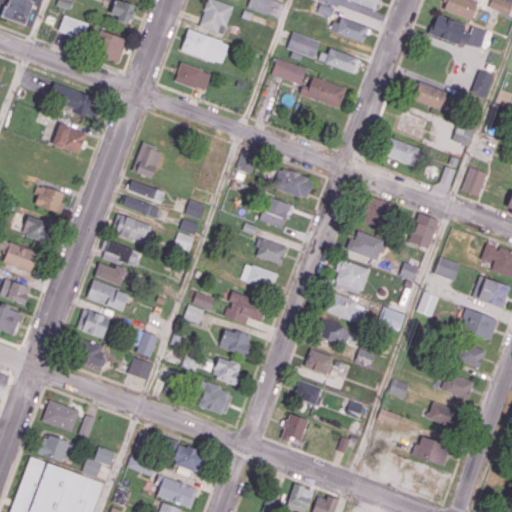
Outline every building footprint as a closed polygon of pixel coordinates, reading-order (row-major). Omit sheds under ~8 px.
[(23,24),(31,2),(25,0),(6,0),(1,15),(23,24)] [(113,0),(109,15),(129,22),(134,5),(119,0),(113,0)] [(206,0),(197,26),(222,34),(233,5),(217,0),(206,0)] [(248,0),(246,6),(267,14),(272,0),(248,0)] [(351,0),(374,9),(377,0),(351,0)] [(443,0),(440,8),(470,19),(477,1),(472,0),(443,0)] [(511,2),(504,0),(490,0),(488,6),(511,14),(511,2)] [(57,30),(82,39),(87,23),(63,14),(57,30)] [(485,30),(468,24),(468,25),(437,14),(430,33),(479,49),(485,30)] [(338,22),(332,21),(329,29),(363,42),(369,27),(340,16),(338,22)] [(228,42),(187,28),(180,49),(221,64),(228,42)] [(119,61),(126,37),(101,30),(94,54),(119,61)] [(319,39),(290,32),(286,49),(315,56),(319,39)] [(320,51),(317,60),(357,73),(362,58),(329,47),(327,53),(320,51)] [(300,83),(306,67),(275,57),(270,74),(300,83)] [(210,72),(180,62),(173,80),(204,90),(210,72)] [(493,73),(479,68),(471,90),(485,96),(493,73)] [(299,95),(340,105),(345,86),(311,77),(308,86),(302,84),(299,95)] [(93,116),(100,99),(55,82),(49,99),(93,116)] [(412,100),(445,108),(449,90),(416,83),(412,100)] [(511,92),(500,88),(496,101),(507,105),(511,92)] [(51,143),(78,153),(86,133),(59,123),(51,143)] [(451,140),(467,144),(472,127),(456,123),(451,140)] [(413,165),(419,146),(389,137),(383,155),(413,165)] [(150,178),(161,149),(141,141),(130,170),(150,178)] [(236,168),(250,172),(256,153),(242,148),(236,168)] [(449,185),(455,169),(444,165),(439,181),(449,185)] [(469,166),(486,172),(478,195),(461,189),(469,166)] [(273,187),(307,197),(312,177),(279,167),(273,187)] [(127,191),(161,201),(165,189),(130,180),(127,191)] [(34,204),(59,212),(65,193),(36,184),(33,193),(37,194),(34,204)] [(358,220),(383,229),(392,203),(370,195),(368,202),(365,201),(358,220)] [(156,214),(158,203),(123,196),(121,207),(156,214)] [(288,201),(266,197),(261,220),(283,225),(288,201)] [(184,213),(200,219),(205,204),(189,199),(184,213)] [(418,212),(438,219),(427,248),(408,241),(418,212)] [(144,241),(149,222),(115,214),(110,233),(144,241)] [(53,224),(27,215),(21,232),(46,241),(53,224)] [(178,228),(194,234),(198,223),(182,217),(178,228)] [(346,248),(376,259),(379,251),(383,252),(386,242),(383,240),(384,239),(357,229),(354,239),(349,238),(346,248)] [(173,246),(189,250),(192,235),(176,231),(173,246)] [(254,256),(282,263),(286,245),(258,238),(254,256)] [(29,271),(37,252),(9,241),(2,261),(29,271)] [(138,249),(106,241),(102,258),(134,266),(138,249)] [(511,277),(511,274),(511,252),(500,248),(499,252),(491,249),(492,246),(487,245),(482,259),(489,261),(492,258),(494,258),(490,269),(511,277)] [(433,271),(453,278),(458,264),(439,256),(433,271)] [(369,268),(362,289),(359,289),(358,292),(335,285),(337,280),(334,279),(337,271),(334,270),(338,257),(369,268)] [(399,275),(404,261),(418,266),(413,279),(399,275)] [(126,269),(115,265),(113,268),(98,262),(94,275),(121,285),(126,269)] [(277,273),(244,262),(239,279),(271,289),(277,273)] [(508,286),(501,306),(471,296),(479,275),(508,286)] [(0,289),(0,295),(23,304),(30,287),(5,277),(0,289)] [(86,298),(122,309),(127,291),(91,280),(86,298)] [(210,309),(214,298),(195,290),(191,302),(210,309)] [(247,316),(259,321),(266,303),(232,290),(227,300),(229,301),(223,315),(244,323),(247,316)] [(323,310),(331,290),(356,300),(349,319),(323,310)] [(416,310),(430,315),(438,297),(423,291),(416,310)] [(199,323),(203,309),(187,303),(182,318),(199,323)] [(0,305),(19,312),(12,334),(0,329),(0,305)] [(384,306),(378,323),(398,330),(404,313),(384,306)] [(497,319),(489,338),(461,327),(465,318),(461,317),(465,306),(497,319)] [(102,337),(109,317),(82,308),(75,328),(102,337)] [(321,317),(344,326),(343,327),(351,330),(345,344),(336,341),(335,343),(314,335),(321,317)] [(218,347),(247,356),(250,345),(246,344),(249,335),(223,327),(218,347)] [(157,335),(143,330),(135,351),(149,356),(157,335)] [(73,336),(101,345),(99,350),(103,352),(102,356),(105,357),(102,366),(97,364),(95,365),(66,356),(73,336)] [(455,358),(478,367),(485,349),(455,338),(451,348),(458,351),(455,358)] [(325,374),(332,356),(309,347),(303,363),(304,366),(325,374)] [(354,361),(369,366),(374,352),(359,347),(354,361)] [(132,356),(151,363),(146,379),(126,372),(132,356)] [(211,378),(236,383),(241,362),(216,357),(211,378)] [(450,373),(446,381),(443,380),(440,387),(465,397),(472,381),(450,373)] [(156,377),(165,380),(159,394),(151,391),(156,377)] [(408,383),(403,396),(388,391),(393,377),(408,383)] [(299,379),(320,387),(317,395),(322,397),(318,406),(292,396),(299,379)] [(232,395),(228,393),(229,391),(218,387),(219,386),(205,381),(197,405),(220,413),(221,410),(226,412),(232,395)] [(340,412),(359,417),(363,403),(344,398),(340,412)] [(48,399),(40,420),(70,431),(78,409),(48,399)] [(427,417),(433,401),(462,412),(456,428),(427,417)] [(400,414),(380,407),(376,418),(396,425),(400,414)] [(84,413),(94,416),(87,436),(77,432),(84,413)] [(289,413),(306,420),(297,443),(280,437),(284,427),(281,426),(284,418),(287,419),(289,413)] [(67,440),(66,442),(71,444),(66,458),(61,456),(59,460),(35,451),(39,440),(42,441),(42,437),(46,437),(47,433),(67,440)] [(138,433),(153,438),(145,460),(130,455),(138,433)] [(341,435),(349,438),(344,451),(336,449),(341,435)] [(421,435),(418,443),(415,442),(411,453),(441,463),(447,444),(421,435)] [(209,454),(202,475),(191,471),(189,476),(171,471),(173,463),(175,458),(172,457),(174,453),(166,451),(169,442),(176,444),(209,454)] [(98,446),(114,452),(110,465),(93,459),(98,446)] [(6,511),(28,454),(101,480),(89,511),(6,511)] [(125,465),(151,474),(155,465),(129,456),(125,465)] [(100,462),(86,457),(81,470),(95,475),(100,462)] [(195,488),(188,506),(156,493),(159,485),(154,483),(158,474),(195,488)] [(270,482),(260,511),(262,511),(272,511),(281,486),(270,482)] [(294,483),(312,489),(304,511),(295,511),(285,508),(294,483)] [(326,495),(336,498),(330,511),(310,511),(317,495),(325,498),(326,495)] [(157,511),(178,511),(180,509),(161,502),(157,511)]
